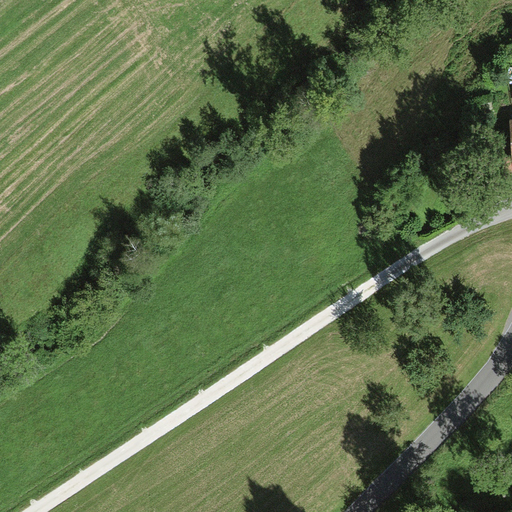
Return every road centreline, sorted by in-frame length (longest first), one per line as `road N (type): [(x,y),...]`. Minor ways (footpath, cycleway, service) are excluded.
road 1 (track): [(511,207),(426,251),(27,511)]
road 2 (residential): [(511,344),(453,417),(356,511)]
